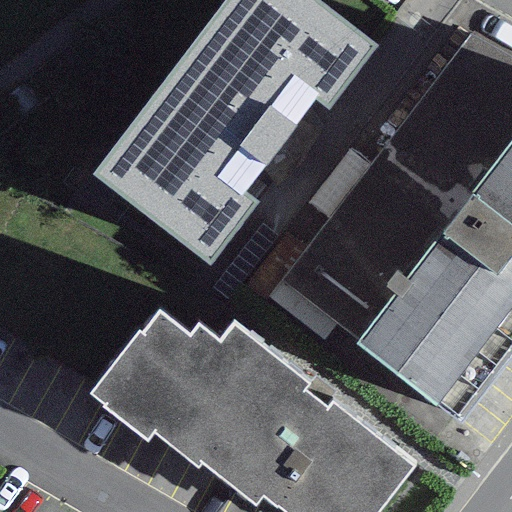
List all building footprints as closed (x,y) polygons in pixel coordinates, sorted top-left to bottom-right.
[(374,12),(358,0),(201,0),(95,141),(209,227),(254,168),(241,158),(221,143),(244,112),(264,128),(294,90),(275,75),(297,47),(315,62),(328,71),(374,12)] [(275,75),(294,90),(315,62),(297,47),(275,75)] [(511,103),(353,307),(459,389),(511,320),(511,103)] [(264,128),(244,112),(221,143),(241,158),(264,128)] [(189,300),(158,276),(141,298),(138,296),(89,358),(103,369),(101,372),(145,406),(153,396),(197,430),(200,426),(254,469),(262,460),(328,511),(333,511),(338,506),(346,511),(349,511),(414,430),(332,366),(327,372),(304,354),(310,348),(233,287),(218,305),(198,289),(189,300)]
